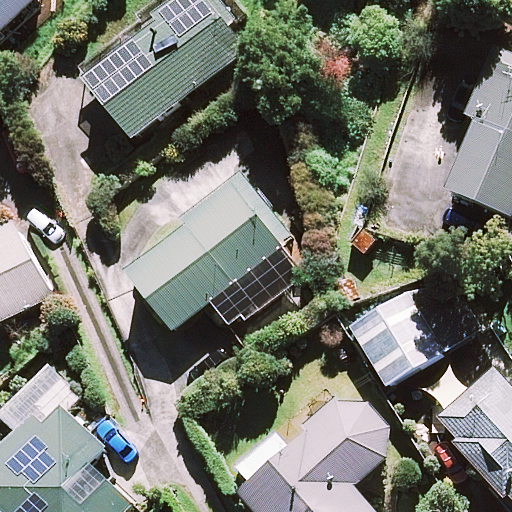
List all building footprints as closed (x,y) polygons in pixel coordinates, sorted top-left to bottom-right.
[(0,0),(0,58),(7,51),(3,47),(48,0),(0,0)] [(243,22),(223,0),(189,0),(83,90),(137,155),(248,61),(227,36),(243,22)] [(511,86),(492,79),(473,130),(483,134),(453,215),(511,236),(511,86)] [(298,247),(246,192),(133,297),(180,347),(213,317),(236,342),(303,280),(284,260),(298,247)] [(0,232),(0,338),(59,304),(21,232),(7,239),(3,231),(0,232)] [(487,340),(447,278),(353,338),(393,401),(487,340)] [(74,511),(68,506),(108,460),(66,424),(85,402),(54,376),(6,431),(30,452),(0,486),(0,511),(131,511),(108,492),(91,511),(74,511)] [(461,452),(458,455),(507,511),(511,511),(511,390),(502,379),(443,431),(461,452)] [(393,469),(395,449),(366,415),(344,414),(291,460),(280,448),(243,479),(259,497),(244,509),(246,511),(366,511),(356,500),(393,469)]
